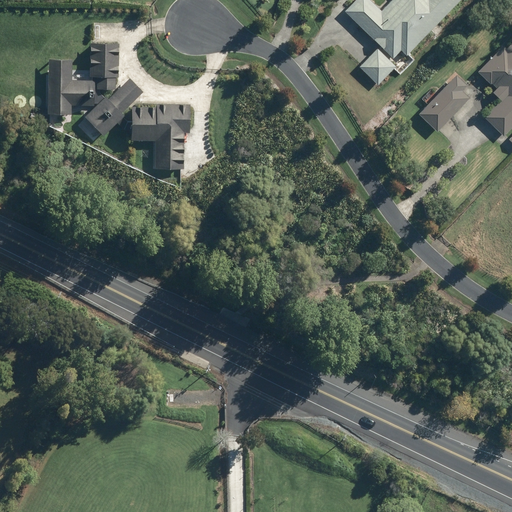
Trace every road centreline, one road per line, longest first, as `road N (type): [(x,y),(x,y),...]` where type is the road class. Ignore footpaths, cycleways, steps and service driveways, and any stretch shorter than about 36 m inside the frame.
road 1 (primary): [(0,233),(511,480)]
road 2 (residential): [(199,23),(269,49),(296,72),(432,258),(511,313)]
